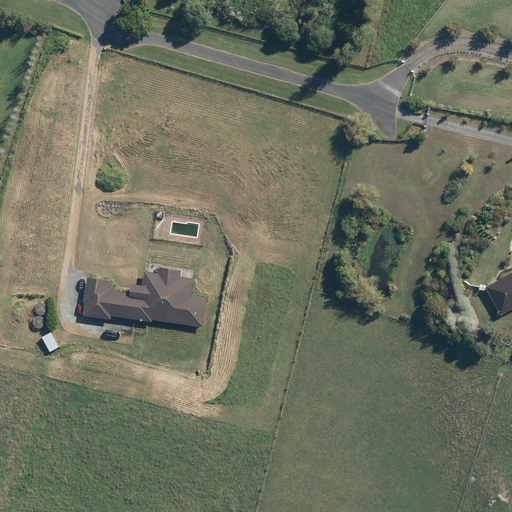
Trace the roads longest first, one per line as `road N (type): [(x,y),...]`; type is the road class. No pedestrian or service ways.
road 1 (residential): [(65,0),(153,37),(380,103)]
road 2 (unknown): [(380,103),(511,129)]
